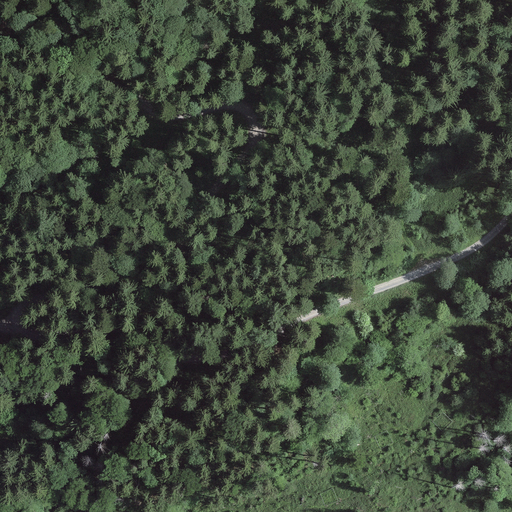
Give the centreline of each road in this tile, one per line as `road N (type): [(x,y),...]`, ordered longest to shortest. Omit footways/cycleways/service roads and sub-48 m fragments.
road 1 (track): [(26,323),(36,308),(132,268),(171,237),(225,186),(260,131),(244,113),(166,114),(57,49),(0,38)]
road 2 (track): [(511,216),(462,253),(201,358),(113,332),(52,334),(26,323)]
